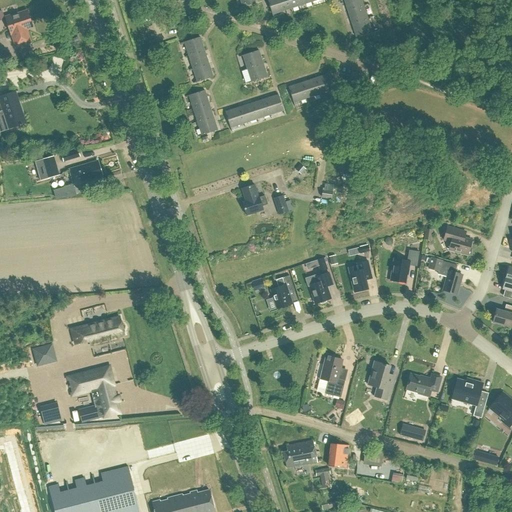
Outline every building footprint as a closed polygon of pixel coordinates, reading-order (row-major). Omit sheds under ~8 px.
[(267,0),(272,15),(286,10),(282,0),(267,0)] [(282,0),(286,10),(299,6),(296,0),(282,0)] [(343,0),(347,11),(363,6),(361,0),(343,0)] [(347,11),(352,24),(368,19),(363,6),(347,11)] [(11,15),(5,18),(11,35),(12,35),(16,47),(31,42),(26,29),(33,27),(28,12),(13,16),(11,15)] [(352,24),(356,37),(372,32),(368,19),(352,24)] [(184,42),(188,56),(204,51),(200,37),(184,42)] [(243,56),(247,69),(263,64),(258,50),(243,56)] [(188,56),(193,69),(208,64),(204,51),(188,56)] [(193,69),(197,82),(213,77),(208,64),(193,69)] [(263,64),(247,69),(251,82),(267,77),(263,64)] [(315,79),(320,95),(333,90),(328,74),(315,79)] [(302,83),(307,99),(320,95),(315,79),(302,83)] [(288,87),(293,103),(307,99),(302,83),(288,87)] [(189,95),(193,109),(209,104),(204,90),(189,95)] [(0,115),(0,116),(4,130),(9,129),(25,123),(15,92),(0,97),(0,100),(4,114),(0,115)] [(265,99),(270,115),(283,111),(278,95),(265,99)] [(252,103),(257,119),(270,115),(265,99),(252,103)] [(238,108),(244,124),(257,119),(252,103),(238,108)] [(193,109),(197,122),(213,117),(209,104),(193,109)] [(225,112),(230,128),(244,124),(238,108),(225,112)] [(197,122),(201,135),(217,130),(213,117),(197,122)] [(79,151),(62,156),(63,160),(80,155),(79,151)] [(48,178),(48,179),(59,175),(53,156),(42,159),(35,162),(40,181),(48,178)] [(98,161),(69,169),(74,186),(87,182),(86,180),(102,175),(98,161)] [(321,197),(331,199),(332,191),(333,185),(325,184),(323,190),(322,190),(321,197)] [(241,189),(245,201),(242,202),(246,215),(263,210),(262,206),(267,205),(265,196),(259,198),(259,197),(258,197),(254,185),(241,189)] [(274,199),(279,214),(288,212),(283,196),(274,199)] [(447,227),(443,240),(451,242),(448,250),(468,256),(472,240),(459,237),(461,231),(447,227)] [(425,230),(423,240),(431,241),(433,231),(425,230)] [(358,248),(359,254),(369,251),(368,245),(358,248)] [(417,266),(419,252),(409,250),(407,261),(394,259),(390,280),(405,283),(407,269),(408,269),(409,265),(417,266)] [(337,264),(335,255),(328,257),(330,266),(337,264)] [(317,261),(320,272),(327,269),(324,258),(317,261)] [(443,290),(457,294),(462,275),(455,273),(457,265),(442,261),(431,258),(428,269),(439,272),(440,269),(448,271),(443,290)] [(368,289),(366,280),(372,279),(367,261),(357,264),(357,265),(348,268),(354,293),(368,289)] [(328,273),(315,277),(315,276),(306,279),(308,286),(309,286),(315,304),(331,299),(326,287),(332,285),(328,273)] [(271,290),(277,309),(292,304),(288,291),(294,289),(289,276),(276,280),(278,287),(271,290)] [(251,282),(254,291),(264,288),(261,278),(251,282)] [(511,279),(505,278),(502,289),(511,292),(511,279)] [(511,306),(509,306),(507,313),(496,309),(493,322),(511,327),(511,322),(511,306)] [(75,345),(89,341),(91,346),(118,339),(117,337),(124,335),(123,331),(124,331),(124,330),(125,330),(125,329),(125,328),(125,327),(125,326),(125,325),(124,324),(123,324),(122,323),(121,323),(120,317),(71,329),(75,345)] [(43,363),(39,349),(34,350),(38,365),(43,363)] [(320,379),(328,381),(324,394),(341,398),(345,381),(338,379),(342,360),(327,356),(324,371),(322,371),(320,379)] [(374,397),(386,400),(394,376),(388,374),(390,366),(374,361),(368,385),(377,388),(374,397)] [(71,393),(72,396),(91,391),(95,406),(79,410),(82,422),(103,416),(103,418),(120,413),(113,386),(114,385),(109,366),(67,377),(68,381),(70,380),(73,392),(71,393)] [(411,374),(406,389),(418,392),(418,393),(429,397),(431,390),(437,392),(441,377),(432,375),(431,379),(424,377),(424,378),(411,374)] [(451,399),(476,405),(473,416),(481,418),(488,393),(481,391),(483,383),(467,379),(466,382),(457,379),(451,399)] [(511,402),(510,400),(510,399),(502,392),(489,408),(505,420),(503,422),(509,427),(511,423),(511,402)] [(334,407),(342,409),(344,401),(336,399),(334,407)] [(57,404),(40,408),(45,424),(61,420),(57,404)] [(347,417),(352,425),(358,421),(353,413),(347,417)] [(411,438),(423,441),(426,430),(414,426),(411,438)] [(317,462),(313,441),(286,446),(287,451),(283,452),(286,468),(317,462)] [(329,466),(346,468),(349,445),(331,443),(329,466)] [(376,464),(377,449),(363,448),(361,462),(376,464)] [(487,454),(484,463),(496,466),(498,457),(487,454)] [(58,484),(49,487),(54,511),(139,511),(128,467),(101,474),(103,482),(86,486),(84,478),(74,480),(76,488),(60,493),(58,484)] [(214,511),(209,490),(197,493),(197,491),(189,493),(190,494),(183,496),(182,494),(167,498),(167,500),(160,502),(160,500),(152,502),(154,511),(214,511)] [(330,501),(320,503),(321,510),(335,506),(335,503),(330,504),(330,501)]
